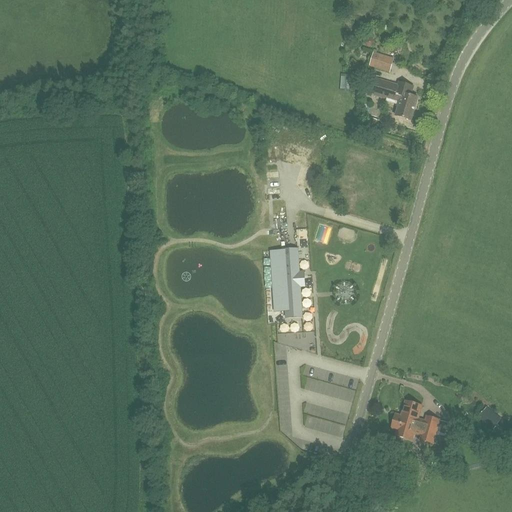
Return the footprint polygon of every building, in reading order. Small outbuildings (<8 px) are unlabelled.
[(374,46),(375,42),(373,39),(369,38),(365,40),(364,44),(367,47),(371,48),(374,46)] [(390,72),(393,60),(374,54),(370,66),(390,72)] [(341,74),(341,91),(350,91),(350,74),(341,74)] [(379,80),(374,96),(400,104),(396,117),(411,121),(418,98),(411,96),(413,88),(399,83),(398,86),(379,80)] [(245,105),(242,114),(254,119),(258,110),(245,105)] [(378,124),(369,121),(366,129),(376,132),(378,124)] [(267,172),(268,194),(281,193),(280,171),(267,172)] [(285,312),(302,311),(298,249),(281,250),(281,251),(270,252),(275,312),(285,311),(285,312)] [(341,400),(354,401),(357,379),(350,378),(348,389),(342,388),(341,400)] [(427,417),(426,421),(418,419),(421,406),(405,402),(401,416),(402,417),(402,418),(409,420),(407,424),(436,432),(439,421),(427,417)] [(488,407),(479,417),(495,430),(503,420),(488,407)] [(402,417),(401,416),(401,417),(395,415),(391,429),(397,431),(396,436),(412,440),(413,435),(421,437),(420,440),(433,444),(436,432),(407,424),(409,420),(402,418),(402,417)]
